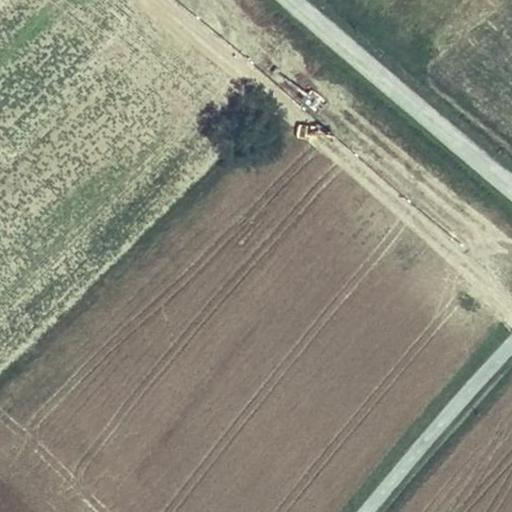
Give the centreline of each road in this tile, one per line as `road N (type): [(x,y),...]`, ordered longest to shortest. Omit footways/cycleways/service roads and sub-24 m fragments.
road 1 (tertiary): [(290,0),(511,186)]
road 2 (unclassified): [(364,511),(511,343)]
